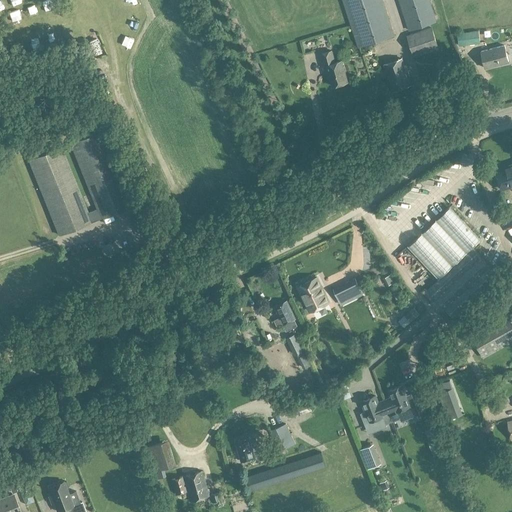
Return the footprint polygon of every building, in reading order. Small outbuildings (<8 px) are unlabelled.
[(342,0),(358,48),(395,35),(383,0),(342,0)] [(429,0),(398,0),(409,30),(437,22),(429,0)] [(439,48),(432,26),(407,35),(414,57),(439,48)] [(479,33),(479,30),(457,32),(458,33),(459,46),(466,45),(480,43),(479,33)] [(100,53),(94,39),(88,42),(94,56),(100,53)] [(504,45),(481,51),(485,68),(493,66),(493,65),(508,61),(504,45)] [(332,51),(321,54),(327,73),(328,73),(332,86),(348,81),(342,61),(333,63),(332,59),(334,58),(332,51)] [(402,59),(385,65),(393,90),(411,84),(408,78),(410,77),(408,70),(406,71),(402,59)] [(97,220),(134,205),(104,131),(103,129),(95,133),(93,128),(82,133),(84,137),(70,143),(96,209),(92,210),(97,220)] [(62,146),(28,160),(59,236),(97,220),(92,210),(89,212),(62,146)] [(511,164),(496,170),(502,188),(511,184),(511,164)] [(439,278),(472,247),(481,238),(451,206),(409,246),(439,278)] [(473,249),(429,290),(455,318),(498,277),(473,249)] [(394,282),(390,275),(384,278),(387,285),(394,282)] [(329,302),(317,277),(298,287),(310,311),(329,302)] [(346,282),(352,295),(361,291),(355,278),(346,282)] [(287,302),(275,308),(279,317),(273,320),(276,327),(282,324),(283,325),(295,319),(287,302)] [(404,315),(410,321),(419,313),(413,307),(404,315)] [(511,324),(507,316),(471,337),(483,359),(511,343),(511,324)] [(234,344),(241,342),(237,330),(230,333),(234,344)] [(287,339),(295,356),(298,355),(304,351),(305,351),(296,334),(287,339)] [(344,357),(348,365),(363,359),(360,351),(344,357)] [(311,366),(306,354),(306,355),(299,358),(298,358),(304,370),(311,366)] [(378,368),(386,383),(401,374),(392,356),(385,360),(387,364),(378,368)] [(250,378),(248,372),(240,374),(243,381),(250,378)] [(448,420),(464,414),(451,380),(436,385),(448,420)] [(336,394),(346,393),(345,385),(335,386),(336,394)] [(393,400),(387,403),(394,420),(401,417),(400,415),(419,407),(413,393),(408,395),(404,385),(389,390),(393,400)] [(345,394),(339,397),(344,407),(349,404),(345,394)] [(394,420),(387,403),(380,406),(376,395),(362,401),(366,411),(362,413),(367,425),(384,417),(387,423),(394,420)] [(314,398),(292,406),(295,413),(316,405),(314,398)] [(279,451),(296,443),(286,423),(270,431),(279,451)] [(241,461),(262,456),(256,435),(236,441),(241,461)] [(168,439),(144,447),(161,504),(169,502),(161,476),(165,475),(164,467),(176,464),(168,439)] [(429,443),(434,456),(442,453),(437,440),(429,443)] [(371,467),(378,464),(370,445),(363,448),(371,467)] [(322,452),(246,476),(250,490),(326,466),(322,452)] [(182,477),(186,491),(190,501),(209,495),(201,471),(182,477)] [(6,481),(0,482),(0,493),(10,489),(12,494),(20,491),(19,490),(23,488),(19,475),(6,479),(6,481)] [(186,491),(182,477),(182,476),(171,479),(176,495),(186,491)] [(64,481),(48,487),(51,494),(49,495),(52,503),(54,502),(57,511),(67,508),(68,511),(80,511),(85,510),(82,502),(73,505),(64,481)] [(19,490),(20,491),(25,505),(33,502),(27,487),(23,488),(19,490)] [(222,491),(210,494),(213,502),(216,501),(217,504),(225,502),(222,491)] [(0,511),(19,511),(13,494),(0,499),(0,511)]
